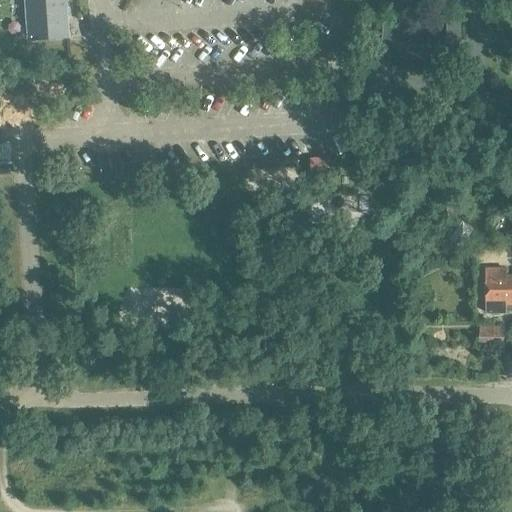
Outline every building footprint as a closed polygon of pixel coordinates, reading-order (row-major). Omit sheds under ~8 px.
[(25,0),(28,40),(68,37),(65,0),(25,0)] [(460,17),(446,17),(447,30),(461,29),(460,17)] [(382,57),(426,61),(428,45),(397,42),(399,25),(385,24),(382,57)] [(203,156),(203,166),(241,168),(241,157),(203,156)] [(309,159),(311,180),(332,179),(330,157),(309,159)] [(486,269),(485,301),(485,316),(506,315),(506,302),(511,301),(511,275),(504,275),(504,269),(486,269)] [(478,345),(503,346),(504,325),(479,325),(478,345)]
